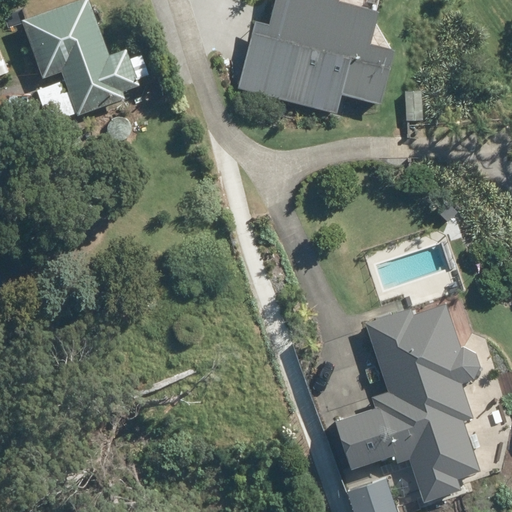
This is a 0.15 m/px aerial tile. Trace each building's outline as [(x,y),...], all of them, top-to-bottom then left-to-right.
[(121,92),(138,86),(126,51),(108,57),(87,0),(79,0),(21,21),(41,78),(60,71),(76,115),(123,98),(121,92)] [(334,82),(331,93),(379,105),(392,52),(366,45),(374,12),(337,2),(335,0),(274,0),(263,46),(283,50),(279,68),(334,82)] [(420,92),(405,92),(406,121),(421,121),(420,92)] [(60,94),(42,100),(49,119),(67,112),(60,94)] [(371,393),(373,403),(333,416),(349,464),(392,449),(396,458),(408,454),(423,497),(460,485),(456,474),(479,467),(463,417),(471,415),(459,379),(472,374),(478,362),(473,348),(463,343),(459,343),(444,299),(411,310),(410,304),(364,320),(387,387),(371,393)] [(377,511),(367,481),(323,496),(328,511),(377,511)]
